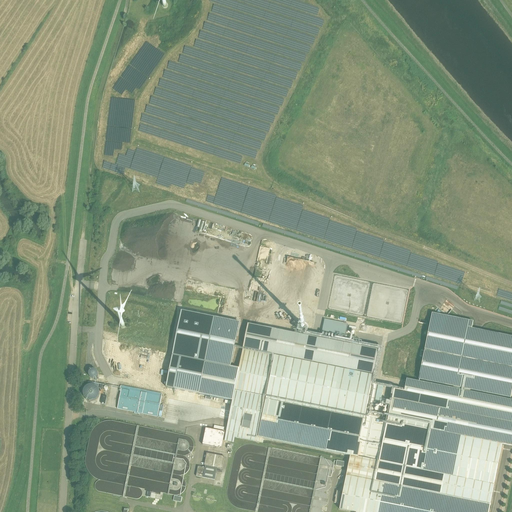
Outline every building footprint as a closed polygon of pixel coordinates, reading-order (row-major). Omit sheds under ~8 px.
[(198,281),(233,289),(237,268),(238,268),(241,255),(207,248),(206,252),(211,253),(210,256),(209,256),(208,260),(215,262),(215,264),(209,263),(207,270),(202,269),(201,275),(199,275),(198,281)] [(335,313),(367,317),(369,295),(367,294),(369,285),(363,284),(362,287),(358,283),(355,291),(350,287),(347,288),(351,292),(350,301),(354,292),(355,293),(354,304),(350,304),(347,294),(344,293),(344,285),(347,284),(347,281),(342,279),(337,281),(340,291),(342,290),(342,292),(336,294),(335,291),(334,296),(337,296),(337,298),(335,313)] [(166,387),(233,401),(233,400),(239,369),(230,368),(239,323),(181,311),(166,387)] [(419,380),(454,387),(453,388),(463,390),(471,391),(471,390),(510,398),(511,390),(511,336),(472,329),(473,321),(432,313),(419,380)] [(348,324),(324,319),(322,331),(345,336),(348,324)] [(387,431),(396,389),(394,389),(387,421),(378,420),(381,407),(380,407),(384,387),(378,386),(379,383),(372,382),(378,352),(378,350),(248,324),(242,352),(239,369),(233,400),(387,431)] [(384,345),(381,371),(393,372),(393,373),(407,375),(410,347),(384,345)] [(377,511),(438,511),(463,390),(453,388),(406,379),(404,391),(396,389),(387,431),(381,462),(376,482),(383,483),(377,511)] [(122,388),(117,409),(158,417),(162,396),(122,388)] [(93,401),(102,397),(97,389),(92,392),(90,389),(84,392),(89,401),(92,399),(93,401)] [(463,390),(438,511),(488,511),(502,444),(511,446),(511,399),(471,391),(463,390)] [(263,443),(264,440),(264,439),(350,456),(381,462),(387,431),(233,400),(233,401),(226,432),(225,441),(233,442),(234,437),(263,443)] [(221,448),(225,432),(206,428),(202,445),(221,448)] [(183,435),(176,434),(163,493),(168,494),(174,494),(177,492),(179,489),(181,485),(180,482),(178,478),(175,476),(172,474),(177,474),(181,472),(185,469),(186,464),(185,460),(183,457),(178,455),(183,453),(187,451),(189,448),(190,444),(189,440),(186,437),(183,435)] [(196,476),(203,477),(215,480),(217,468),(222,469),(224,456),(207,453),(204,465),(205,466),(205,468),(198,466),(196,476)] [(325,457),(316,456),(304,511),(320,511),(318,509),(321,508),(325,504),(326,501),(326,497),(324,494),(321,491),(325,491),(328,488),(330,484),(330,480),(328,476),(325,474),(328,472),(331,470),(332,465),(331,462),(328,459),(325,457)] [(350,456),(344,489),(340,509),(354,511),(369,511),(373,496),(376,482),(381,462),(350,456)] [(373,496),(369,511),(377,511),(383,483),(376,482),(373,496)]
